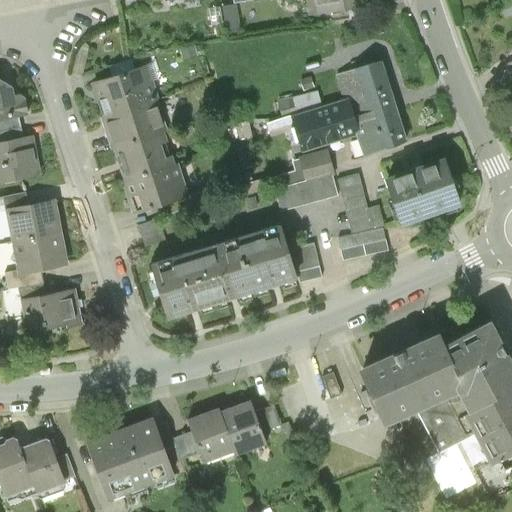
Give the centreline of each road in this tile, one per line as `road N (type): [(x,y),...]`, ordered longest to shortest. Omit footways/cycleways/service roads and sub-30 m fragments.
road 1 (residential): [(153,376),(315,335),(511,236)]
road 2 (residential): [(153,376),(48,80),(38,60),(16,47),(0,50)]
road 3 (residential): [(511,198),(471,127),(424,0)]
road 4 (residential): [(0,388),(153,376)]
